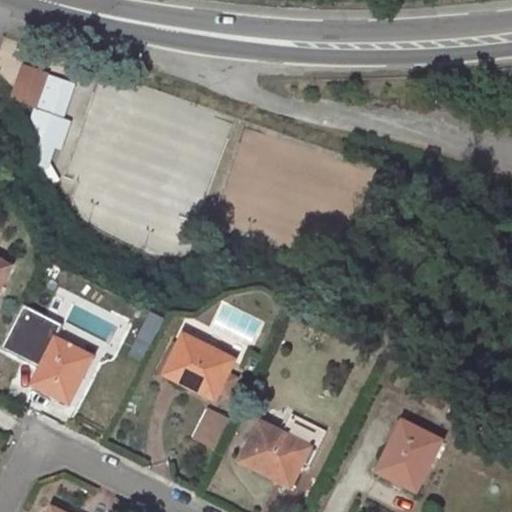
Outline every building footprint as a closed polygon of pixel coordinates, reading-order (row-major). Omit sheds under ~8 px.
[(48,74),(32,118),(42,137),(55,142),(63,120),(51,115),(63,80),(48,74)] [(75,84),(63,80),(51,115),(63,120),(75,84)] [(55,142),(42,137),(33,162),(40,164),(41,164),(45,161),(47,160),(48,159),(55,142)] [(41,164),(52,183),(58,179),(47,160),(45,161),(41,164)] [(0,288),(11,267),(0,261),(0,288)] [(32,386),(69,404),(84,374),(82,373),(90,357),(55,339),(63,325),(44,316),(22,360),(40,369),(32,386)] [(215,401),(234,361),(183,335),(179,345),(165,373),(181,381),(180,383),(215,401)] [(164,376),(165,373),(179,345),(173,343),(158,373),(164,376)] [(430,389),(424,402),(440,410),(446,396),(430,389)] [(193,437),(216,449),(230,421),(207,409),(193,437)] [(259,423),(240,462),(274,480),(276,477),(292,485),(303,462),(308,465),(325,432),(292,415),(283,434),(259,423)] [(403,422),(378,472),(417,493),(435,458),(432,457),(440,441),(403,422)]
